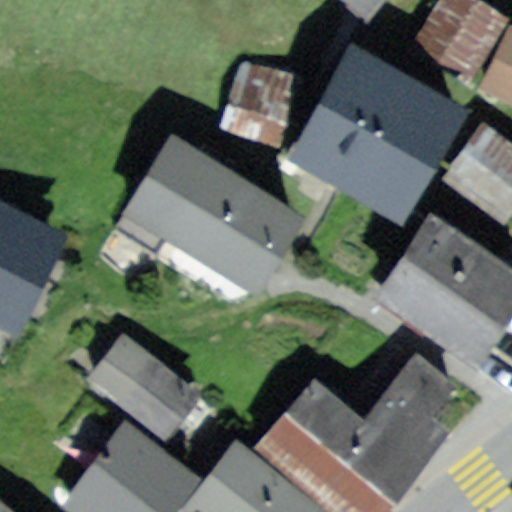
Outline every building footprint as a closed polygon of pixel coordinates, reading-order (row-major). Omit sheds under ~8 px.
[(374,0),(350,0),(353,2),(364,12),(374,0)] [(502,20),(462,0),(444,0),(415,58),(439,70),(468,85),(502,20)] [(511,29),(506,26),(477,84),(511,101),(511,29)] [(453,108),(348,49),(288,154),(354,191),(393,213),(453,108)] [(226,57),(198,117),(237,131),(275,143),(291,75),(226,57)] [(511,148),(487,128),(450,173),(498,212),(511,194),(511,148)] [(291,210),(162,131),(114,208),(138,223),(243,288),(291,210)] [(63,237),(0,208),(0,307),(25,319),(39,287),(63,237)] [(511,298),(511,270),(426,216),(376,293),(415,318),(475,356),(511,298)] [(195,393),(126,340),(95,381),(164,434),(185,407),(195,393)] [(311,383),(256,446),(333,511),(370,511),(442,429),(427,416),(451,388),(413,354),(355,421),(311,383)] [(159,511),(191,470),(120,418),(63,496),(84,511),(159,511)] [(324,511),(237,443),(184,511),(324,511)] [(10,511),(0,503),(0,511),(10,511)]
